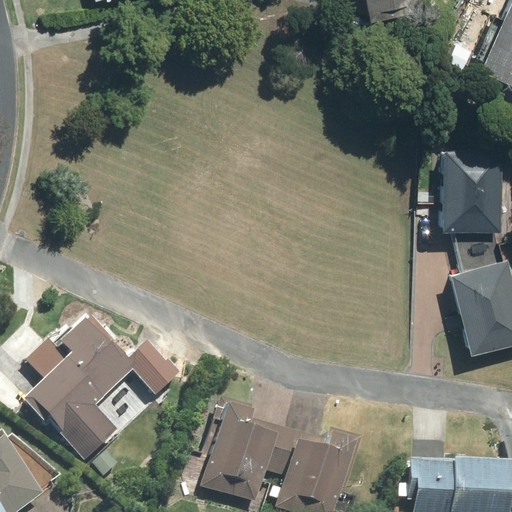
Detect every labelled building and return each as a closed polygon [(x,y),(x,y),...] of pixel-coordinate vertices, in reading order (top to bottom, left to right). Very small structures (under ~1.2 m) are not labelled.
[(357,0),(359,9),(417,0),(357,0)] [(486,15),(463,66),(511,88),(511,0),(503,0),(495,19),(486,15)] [(435,204),(434,229),(497,232),(501,149),(430,146),(428,203),(435,204)] [(511,296),(501,256),(442,273),(464,355),(511,341),(511,296)] [(92,407),(128,373),(106,351),(115,342),(88,314),(53,348),(44,339),(22,361),(41,381),(17,404),(37,425),(42,420),(82,462),(115,431),(92,407)] [(212,423),(193,489),(275,511),(329,511),(348,446),(244,416),(247,408),(212,398),(206,421),(212,423)] [(115,465),(98,449),(84,464),(101,481),(115,465)] [(0,511),(18,511),(38,495),(0,451),(0,511)] [(408,489),(406,511),(503,511),(506,468),(445,465),(446,458),(403,456),(401,489),(408,489)]
